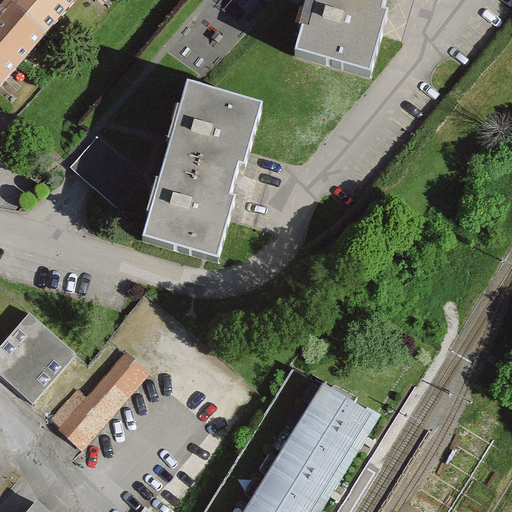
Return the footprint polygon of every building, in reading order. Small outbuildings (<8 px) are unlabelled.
[(12,0),(9,4),(51,40),(85,0),(12,0)] [(367,82),(390,5),(374,0),(314,0),(296,61),(367,82)] [(9,4),(0,14),(0,97),(51,40),(9,4)] [(188,93),(168,160),(244,182),(263,115),(188,93)] [(221,258),(244,182),(168,160),(146,237),(221,258)] [(77,357),(31,316),(0,351),(0,375),(34,405),(77,357)] [(129,352),(88,397),(80,389),(50,421),(82,451),(153,374),(129,352)] [(325,390),(250,511),(314,511),(372,418),(325,390)]
